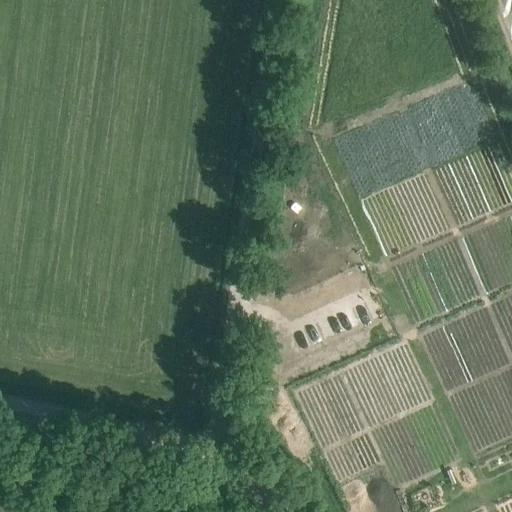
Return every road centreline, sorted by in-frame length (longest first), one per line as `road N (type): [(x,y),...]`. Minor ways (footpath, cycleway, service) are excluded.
road 1 (track): [(206,453),(218,419),(278,0)]
road 2 (track): [(206,453),(0,404)]
